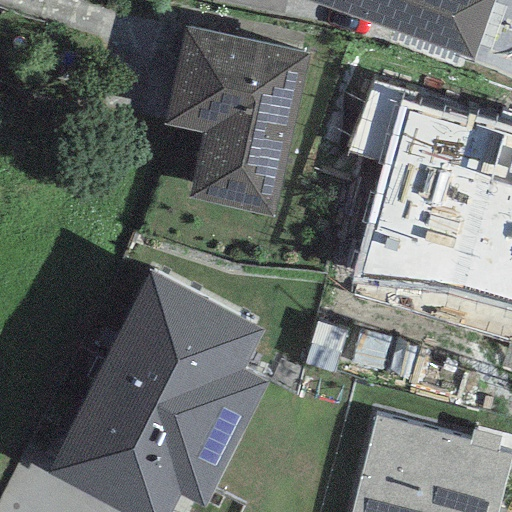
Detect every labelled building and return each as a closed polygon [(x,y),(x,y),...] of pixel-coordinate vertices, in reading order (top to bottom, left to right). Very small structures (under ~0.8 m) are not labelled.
[(343,0),(473,45),(489,0),(343,0)] [(307,41),(186,14),(164,109),(205,118),(190,181),(272,199),(307,41)] [(466,121),(399,102),(343,293),(511,342),(511,126),(468,114),(466,121)] [(263,310),(150,255),(48,449),(159,509),(179,471),(203,483),(266,362),(241,350),(263,310)] [(503,511),(511,475),(511,440),(373,407),(347,511),(503,511)]
